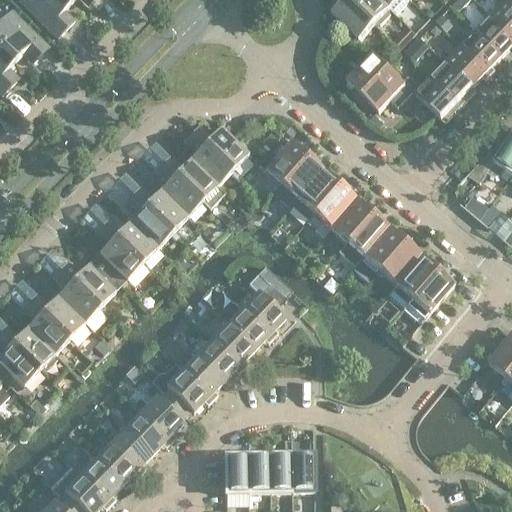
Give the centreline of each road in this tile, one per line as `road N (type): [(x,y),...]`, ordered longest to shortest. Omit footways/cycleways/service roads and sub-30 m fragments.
road 1 (residential): [(268,76),(228,109),(163,113),(0,280)]
road 2 (secondary): [(0,234),(211,22)]
road 3 (residential): [(140,511),(207,443),(255,415),(318,413),(383,436)]
road 4 (secondary): [(193,6),(0,202)]
road 5 (residential): [(153,0),(0,160)]
road 6 (residential): [(383,436),(503,283)]
road 7 (residential): [(401,197),(268,76)]
road 8 (residential): [(401,197),(511,90)]
road 9 (residential): [(503,283),(401,197)]
